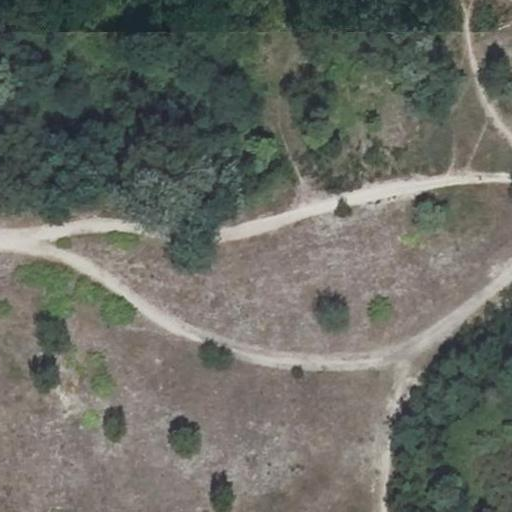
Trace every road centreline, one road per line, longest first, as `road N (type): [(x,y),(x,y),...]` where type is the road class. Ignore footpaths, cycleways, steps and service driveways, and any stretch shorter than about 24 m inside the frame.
road 1 (track): [(0,244),(91,270),(185,338),(319,368),(376,364),(427,343),(511,274)]
road 2 (track): [(511,136),(483,102),(453,0)]
